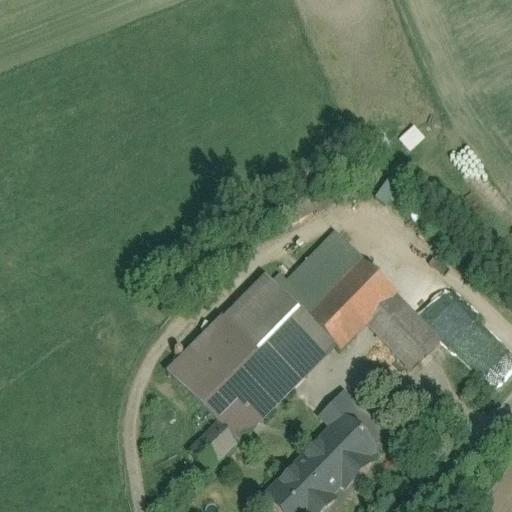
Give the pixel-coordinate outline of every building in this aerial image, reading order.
[(396,140),(408,153),(422,139),(411,127),(396,140)] [(372,200),(382,206),(400,177),(389,171),(372,200)] [(267,276),(162,379),(212,430),(184,458),(212,487),(362,339),(410,388),(452,347),(336,230),(278,287),(267,276)] [(460,322),(436,279),(418,289),(427,307),(428,306),(435,319),(446,313),(453,325),(460,322)] [(331,438),(253,511),(326,511),(394,448),(343,395),(315,421),(331,438)]
